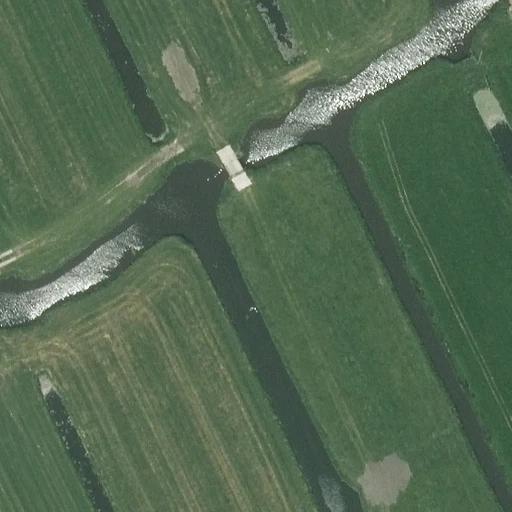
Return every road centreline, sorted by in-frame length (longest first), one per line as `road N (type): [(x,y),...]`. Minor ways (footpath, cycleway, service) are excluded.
road 1 (track): [(385,511),(254,205),(139,0)]
road 2 (track): [(0,261),(50,225),(36,143),(0,69)]
